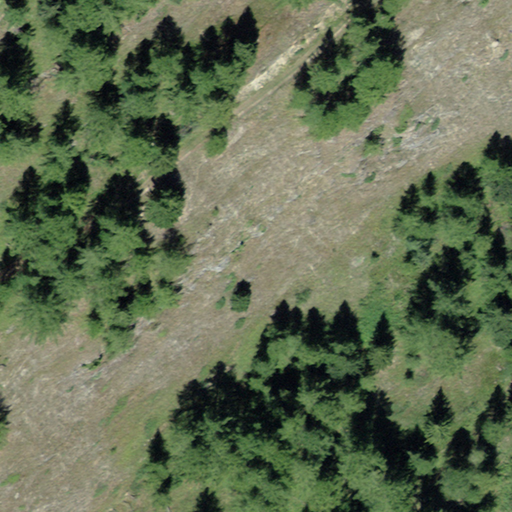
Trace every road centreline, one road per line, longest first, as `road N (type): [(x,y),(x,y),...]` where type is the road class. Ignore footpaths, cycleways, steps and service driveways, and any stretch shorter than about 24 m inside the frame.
road 1 (track): [(356,0),(245,104),(0,249)]
road 2 (track): [(409,511),(511,377)]
